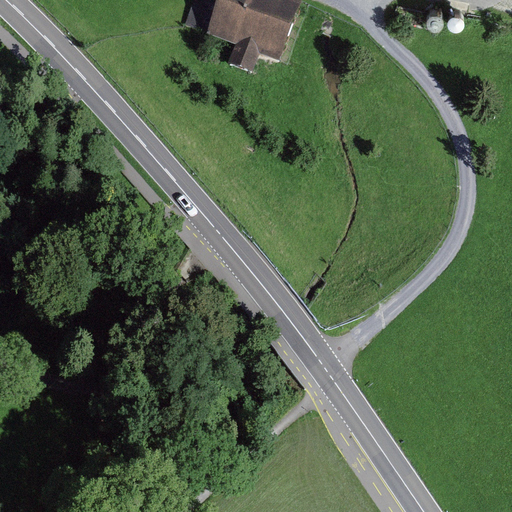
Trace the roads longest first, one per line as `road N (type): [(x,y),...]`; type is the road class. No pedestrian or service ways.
road 1 (secondary): [(422,511),(222,236),(4,0)]
road 2 (track): [(0,365),(71,389),(113,378)]
